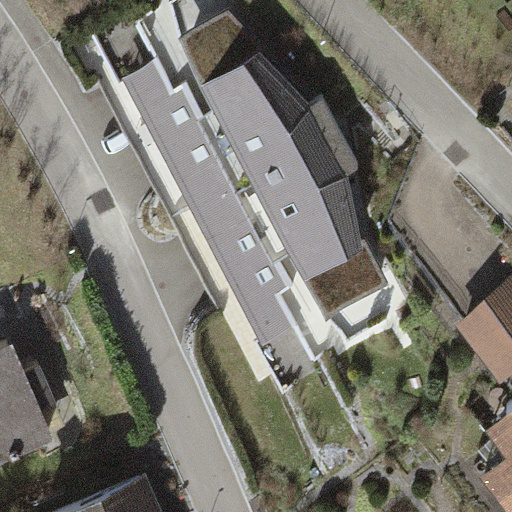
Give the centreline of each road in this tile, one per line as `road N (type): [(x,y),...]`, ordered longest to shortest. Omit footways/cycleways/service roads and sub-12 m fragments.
road 1 (residential): [(0,36),(105,192),(249,511)]
road 2 (residential): [(324,0),(511,192)]
